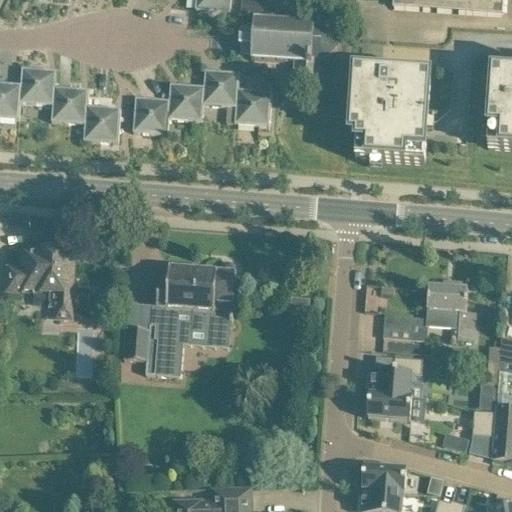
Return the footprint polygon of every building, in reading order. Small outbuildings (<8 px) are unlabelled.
[(231,16),(231,0),(196,0),(196,14),(231,16)] [(393,0),(393,9),(504,16),(505,0),(393,0)] [(274,26),(275,19),(265,18),(264,25),(255,24),(254,29),(243,29),(242,38),(241,38),(240,48),(242,48),(241,58),(252,58),(252,63),(296,66),(295,85),(318,86),(319,63),(321,63),(323,63),(325,62),(327,62),(329,61),(331,59),(332,58),(334,56),(335,54),(335,52),(336,50),(336,48),(336,46),(335,44),(335,42),(334,40),(332,39),(331,37),(329,36),(327,35),(325,34),(323,34),(314,33),(315,28),(274,26)] [(405,70),(405,69),(382,67),(382,69),(384,69),(383,78),(355,76),(351,140),(357,140),(356,163),(425,167),(431,81),(403,79),(403,70),(405,70)] [(53,109),(56,91),(57,75),(22,72),(21,88),(21,107),(53,109)] [(236,111),(239,93),(240,77),(206,74),(204,91),(204,109),(236,111)] [(511,77),(493,76),(488,152),(511,153),(511,77)] [(0,121),(19,123),(21,107),(21,88),(0,86),(0,121)] [(203,125),(204,109),(204,91),(171,88),(170,104),(169,123),(203,125)] [(85,128),(88,110),(89,94),(56,91),(53,109),(52,125),(85,128)] [(270,130),(272,96),(239,93),(236,111),(235,128),(270,130)] [(168,139),(169,123),(170,104),(136,102),(133,136),(168,139)] [(118,147),(121,113),(88,110),(85,128),(84,144),(118,147)] [(71,322),(74,255),(45,254),(45,258),(22,257),(22,273),(15,273),(14,294),(58,296),(57,321),(71,322)] [(126,353),(125,365),(147,367),(147,379),(181,382),(184,350),(185,330),(205,332),(209,336),(225,338),(230,333),(232,334),(233,326),(234,320),(233,320),(235,305),(242,305),(243,291),(236,290),(237,277),(234,277),(234,272),(231,267),(224,267),(220,270),(219,276),(170,272),(169,282),(155,281),(152,310),(150,335),(127,333),(126,353)] [(462,293),(462,287),(443,285),(443,292),(429,291),(427,323),(416,322),(385,320),(384,342),(427,345),(429,329),(453,331),(452,344),(474,345),(476,317),(466,316),(468,294),(462,293)] [(501,351),(499,375),(508,377),(511,378),(511,343),(502,342),(501,351)] [(488,375),(488,386),(499,387),(499,375),(501,351),(490,350),(488,375)] [(371,398),(410,401),(412,379),(422,380),(423,364),(395,362),(394,376),(373,375),(371,398)] [(481,388),(480,400),(493,401),(494,389),(481,388)] [(412,401),(410,401),(371,398),(370,398),(368,422),(411,425),(412,401)] [(496,420),(492,465),(511,466),(511,412),(505,412),(497,411),(496,411),(496,420)] [(475,417),(474,440),(492,441),(494,418),(475,417)] [(459,443),(456,453),(466,456),(468,445),(459,443)] [(364,494),(403,497),(405,497),(407,474),(364,471),(362,494),(364,494)] [(251,511),(251,494),(214,495),(214,503),(204,503),(204,502),(173,503),(173,511),(251,511)] [(401,511),(403,497),(364,494),(362,511),(401,511)]
